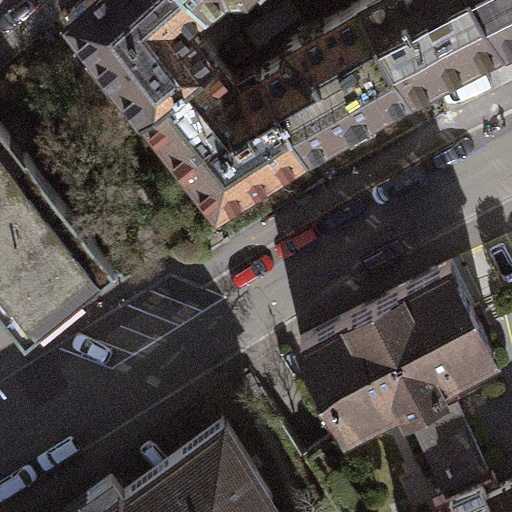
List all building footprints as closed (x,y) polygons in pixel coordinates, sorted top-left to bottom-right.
[(141,104),(212,47),(187,14),(202,0),(83,0),(65,16),(141,104)] [(392,94),(409,85),(361,0),(352,0),(284,36),(286,49),(259,61),(305,143),(392,94)] [(483,47),(501,37),(480,0),(361,0),(409,85),(483,47)] [(511,32),(511,0),(480,0),(501,37),(511,32)] [(215,199),(305,143),(259,61),(235,75),(212,47),(141,104),(185,162),(215,199)] [(108,257),(0,126),(0,309),(16,330),(108,257)] [(492,349),(446,259),(376,295),(298,335),(345,425),(399,397),(405,409),(444,389),(438,376),(492,349)] [(445,486),(453,504),(487,488),(479,470),(487,466),(457,399),(411,420),(441,487),(445,486)] [(244,511),(261,501),(272,493),(224,414),(122,484),(111,468),(85,486),(93,497),(70,511),(244,511)] [(511,511),(511,476),(487,488),(453,504),(434,511),(511,511)] [(244,511),(269,511),(261,501),(244,511)]
